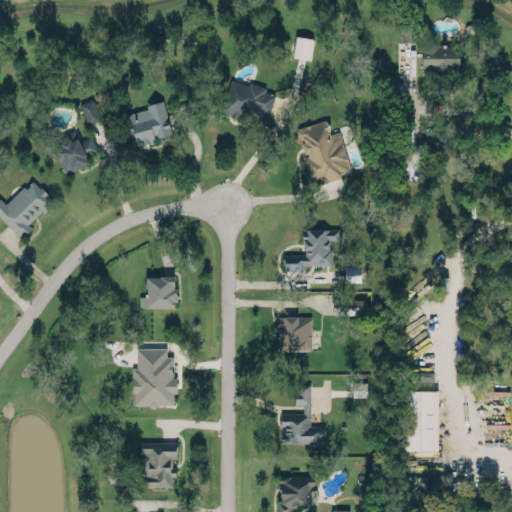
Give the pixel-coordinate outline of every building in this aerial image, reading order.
[(400,40),(414,40),(413,21),(399,22),(400,40)] [(293,56),(311,58),(313,37),(295,35),(293,56)] [(420,44),(458,44),(459,69),(421,70),(420,44)] [(231,78),(249,84),(250,81),(265,86),(264,90),(274,93),(267,114),(255,110),(254,110),(250,109),(247,117),(239,115),(239,116),(230,113),(231,112),(221,109),(231,78)] [(86,123),(100,118),(92,98),(79,103),(86,123)] [(127,111),(132,142),(169,136),(165,108),(156,109),(155,102),(147,103),(147,108),(127,111)] [(339,130),(330,132),(326,118),(295,127),(309,179),(318,176),(319,181),(351,172),(339,130)] [(90,133),(78,140),(74,132),(51,144),(65,173),(89,161),(85,153),(97,147),(90,133)] [(405,178),(423,179),(424,143),(405,142),(405,178)] [(0,214),(0,197),(5,203),(32,178),(39,186),(41,184),(49,192),(46,195),(51,200),(47,204),(49,206),(43,212),(42,210),(27,224),(30,228),(21,237),(0,214)] [(303,253),(283,253),(283,268),(304,269),(304,263),(330,263),(331,239),(338,239),(338,228),(304,227),(303,253)] [(360,281),(360,265),(345,265),(345,281),(360,281)] [(175,306),(174,274),(144,275),(145,295),(139,296),(139,306),(175,306)] [(333,313),(363,314),(364,299),(333,298),(333,313)] [(311,315),(277,315),(276,348),(311,349),(311,315)] [(167,347),(134,346),(133,403),(174,404),(174,355),(167,355),(167,347)] [(433,370),(410,370),(410,380),(434,379),(433,370)] [(367,395),(366,381),(352,381),(352,396),(367,395)] [(322,442),(322,424),(310,424),(310,383),(295,383),(295,404),(302,404),(302,411),(280,412),(280,442),(322,442)] [(437,389),(402,389),(402,449),(438,449),(437,389)] [(139,440),(177,441),(177,458),(171,458),(171,464),(172,467),(177,467),(177,475),(172,475),(172,476),(175,476),(175,484),(172,484),(172,486),(144,486),(144,463),(147,463),(147,458),(143,458),(143,456),(144,455),(144,451),(139,451),(139,440)] [(278,474),(309,474),(313,477),(313,482),(311,486),(311,503),(295,503),(295,511),(276,511),(276,501),(282,501),(282,499),(278,499),(278,474)]
